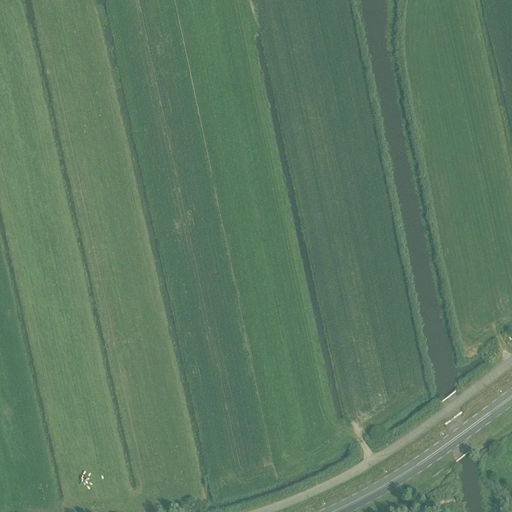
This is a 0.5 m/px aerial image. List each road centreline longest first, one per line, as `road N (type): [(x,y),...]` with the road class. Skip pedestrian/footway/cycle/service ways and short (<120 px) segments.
road 1 (unclassified): [(468,394),(348,475),(264,511)]
road 2 (secondary): [(335,511),(511,396)]
